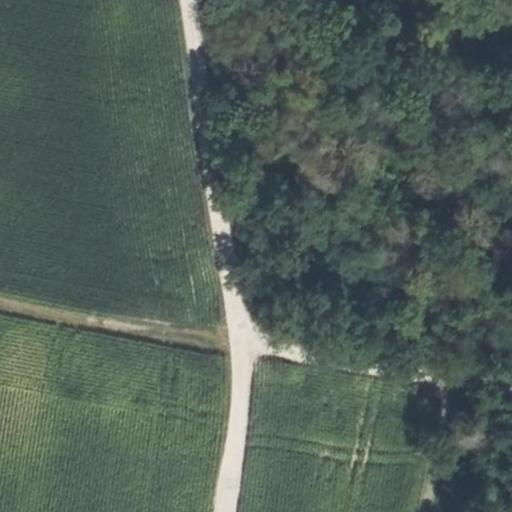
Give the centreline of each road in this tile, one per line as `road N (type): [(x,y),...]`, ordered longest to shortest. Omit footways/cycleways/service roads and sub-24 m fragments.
road 1 (track): [(188,0),(246,338),(223,511)]
road 2 (track): [(246,338),(511,390)]
